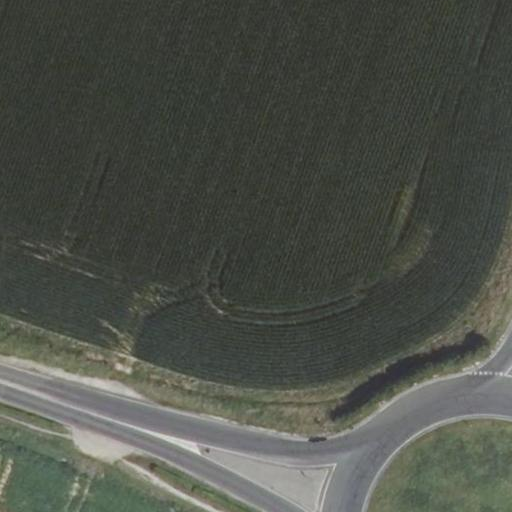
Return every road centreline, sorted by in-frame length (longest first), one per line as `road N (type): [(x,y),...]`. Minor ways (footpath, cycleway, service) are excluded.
road 1 (secondary): [(359,456),(295,456),(82,410)]
road 2 (secondary): [(82,410),(287,511)]
road 3 (primary): [(479,390),(432,398),(391,421),(359,456)]
